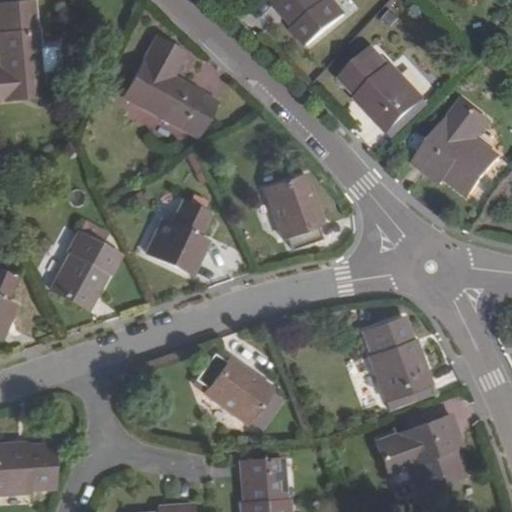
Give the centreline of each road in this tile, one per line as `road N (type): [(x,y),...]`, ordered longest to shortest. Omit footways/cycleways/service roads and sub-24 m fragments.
road 1 (residential): [(84,361),(191,321),(342,281)]
road 2 (tertiary): [(176,0),(364,183)]
